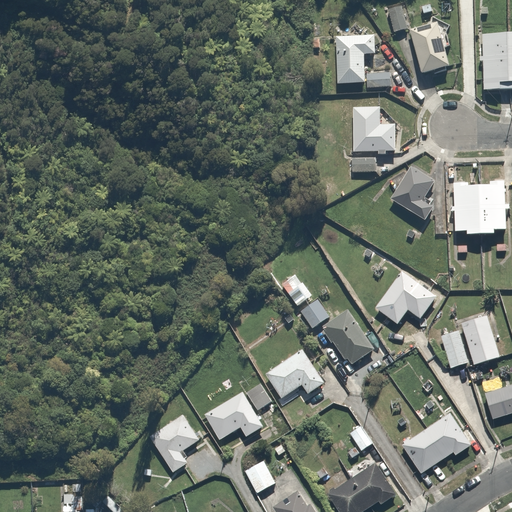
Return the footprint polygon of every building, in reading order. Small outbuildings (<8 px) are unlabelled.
[(400,9),(389,13),(396,34),(406,30),(400,9)] [(435,23),(410,33),(427,77),(452,67),(435,23)] [(511,35),(484,37),(487,91),(511,90),(511,35)] [(337,41),(338,88),(369,87),(369,89),(393,88),(393,76),(371,76),(370,56),(381,56),(380,39),(337,41)] [(385,111),(356,110),(355,154),(396,155),(397,127),(384,126),(385,111)] [(378,159),(354,158),(353,173),(377,174),(378,159)] [(437,184),(411,168),(390,202),(425,223),(435,207),(426,202),(437,184)] [(458,185),(459,234),(471,234),(471,237),(508,236),(507,185),(458,185)] [(448,235),(447,213),(435,214),(436,236),(448,235)] [(379,312),(402,326),(412,310),(424,318),(439,293),(405,271),(379,312)] [(333,318),(317,299),(301,312),(316,331),(333,318)] [(375,353),(348,312),(322,329),(349,370),(375,353)] [(488,317),(463,326),(476,366),(502,357),(488,317)] [(461,331),(442,336),(452,370),(470,365),(461,331)] [(266,376),(282,402),(307,388),(311,395),(326,386),(306,352),(266,376)] [(497,422),(511,417),(511,388),(488,396),(497,422)] [(209,415),(223,439),(240,428),(246,438),(266,427),(247,393),(209,415)] [(472,440),(453,413),(405,447),(425,475),(472,440)] [(203,442),(187,416),(152,437),(174,474),(190,465),(183,454),(203,442)] [(365,424),(351,432),(361,451),(375,444),(365,424)] [(378,463),(329,494),(339,511),(370,511),(398,494),(378,463)] [(264,464),(248,472),(259,495),(276,487),(264,464)] [(315,511),(301,491),(274,509),(276,511),(315,511)] [(84,493),(64,493),(63,511),(82,511),(83,511),(84,511),(84,493)]
